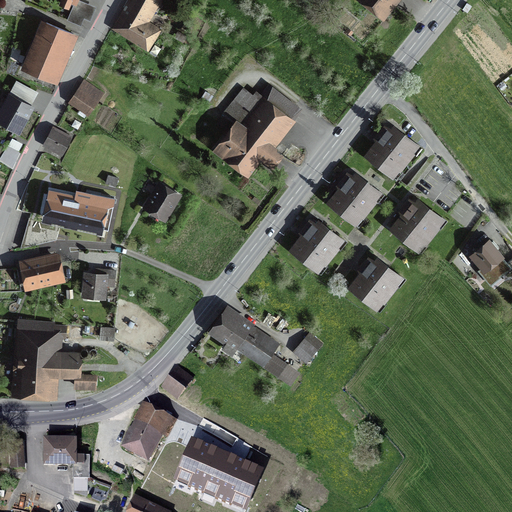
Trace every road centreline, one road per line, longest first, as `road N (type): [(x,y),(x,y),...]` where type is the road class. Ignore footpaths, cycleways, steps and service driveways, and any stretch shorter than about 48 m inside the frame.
road 1 (primary): [(381,87),(144,377),(74,410),(0,415)]
road 2 (residential): [(113,0),(24,162),(0,226)]
road 3 (residential): [(381,87),(508,234)]
